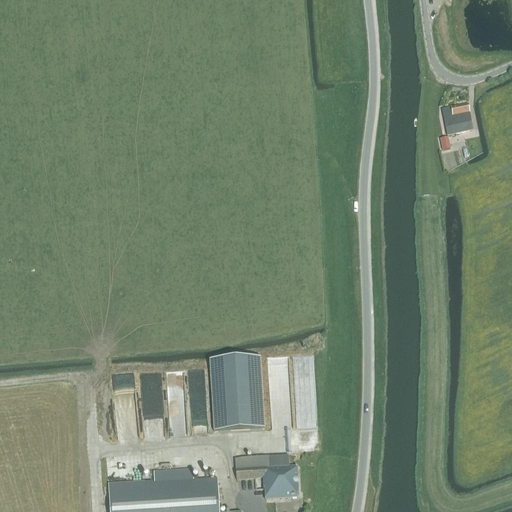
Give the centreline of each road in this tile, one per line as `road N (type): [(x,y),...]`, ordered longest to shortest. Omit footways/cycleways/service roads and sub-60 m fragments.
road 1 (unclassified): [(356,511),(367,381),(363,209),(374,81),(368,0)]
road 2 (unclassified): [(511,66),(474,81),(443,74),(430,51),(423,0)]
